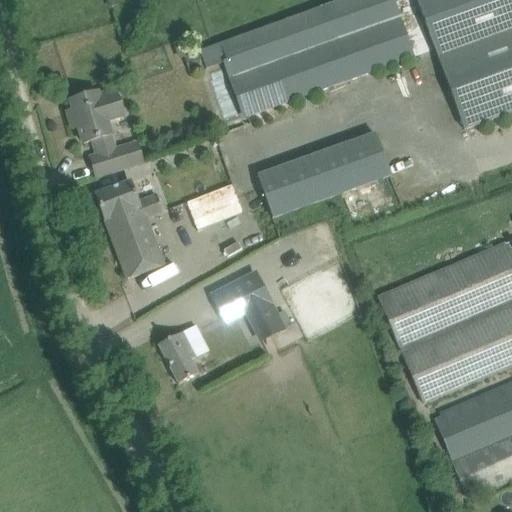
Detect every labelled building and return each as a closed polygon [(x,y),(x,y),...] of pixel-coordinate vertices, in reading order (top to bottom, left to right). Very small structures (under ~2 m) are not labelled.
[(392,0),(345,0),(221,45),(227,62),(229,67),(247,119),(414,59),(392,0)] [(511,0),(419,0),(465,130),(511,113),(511,0)] [(65,67),(72,85),(127,66),(113,26),(95,32),(102,54),(65,67)] [(203,71),(197,52),(184,57),(190,75),(203,71)] [(96,178),(115,172),(143,163),(137,145),(114,152),(109,137),(110,136),(106,122),(123,117),(116,92),(98,97),(97,94),(70,102),(73,111),(67,113),(72,130),(79,129),(84,145),(94,141),(99,157),(90,159),(96,178)] [(274,220),(390,178),(392,177),(376,135),(259,177),(274,220)] [(127,281),(146,273),(164,267),(146,220),(163,213),(156,196),(138,203),(130,182),(95,196),(127,281)] [(511,242),(493,251),(378,299),(423,407),(511,369),(511,389),(433,422),(467,502),(511,482),(511,242)] [(256,272),(210,296),(226,328),(245,317),(259,345),(286,331),(256,272)] [(178,386),(196,376),(198,376),(191,362),(195,360),(182,334),(158,347),(178,386)]
